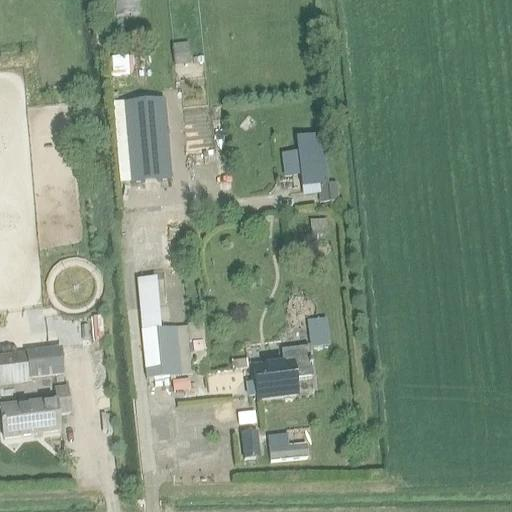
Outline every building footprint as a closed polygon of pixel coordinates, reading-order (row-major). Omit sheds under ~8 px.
[(141,0),(118,0),(119,13),(142,12),(141,0)] [(188,46),(172,47),(174,64),(174,68),(190,67),(188,46)] [(136,75),(135,55),(113,57),(115,76),(136,75)] [(164,101),(123,105),(130,185),(171,182),(164,101)] [(320,138),(295,141),(301,190),(326,187),(320,138)] [(326,222),(309,223),(310,237),(326,236),(326,222)] [(141,321),(157,320),(156,302),(139,303),(141,321)] [(94,341),(103,340),(101,318),(92,319),(94,341)] [(326,321),(307,324),(310,350),(329,347),(326,321)] [(146,381),(174,378),(169,331),(141,333),(146,381)] [(0,386),(59,379),(55,349),(0,356),(0,386)] [(282,366),(252,370),(254,385),(256,399),(256,401),(296,396),(295,382),(312,380),(308,349),(280,353),(282,366)] [(248,369),(247,360),(231,362),(233,371),(248,369)] [(58,416),(70,415),(67,390),(55,392),(56,403),(0,409),(0,413),(3,441),(60,434),(58,416)] [(245,435),(246,460),(258,460),(256,412),(237,413),(238,435),(245,435)] [(287,438),(267,440),(270,464),(307,460),(306,447),(288,448),(287,438)]
